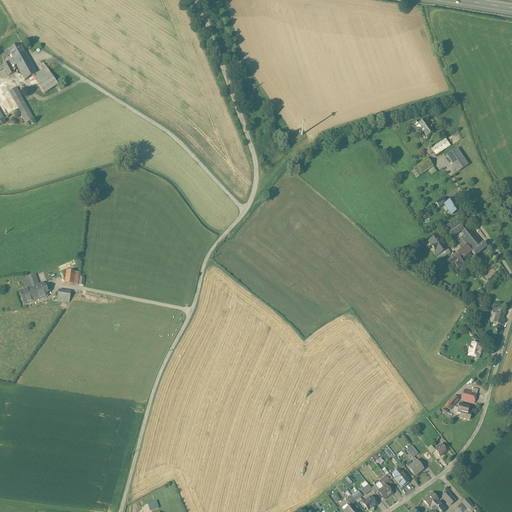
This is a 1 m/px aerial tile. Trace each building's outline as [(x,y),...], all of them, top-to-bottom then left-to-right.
[(38,72),(21,42),(10,50),(14,58),(21,71),(25,80),(35,75),(46,94),(60,83),(44,61),(41,64),(44,69),(38,72)] [(21,71),(14,58),(0,65),(0,77),(1,80),(21,71)] [(18,86),(10,91),(28,122),(36,117),(18,86)] [(434,133),(425,120),(418,125),(427,138),(434,133)] [(451,145),(447,138),(432,147),(437,154),(451,145)] [(469,163),(458,147),(447,154),(459,171),(469,163)] [(435,166),(429,157),(415,167),(421,175),(435,166)] [(455,199),(445,205),(449,211),(448,211),(451,216),(461,209),(460,207),(455,199)] [(464,230),(457,219),(442,228),(449,239),(464,230)] [(482,244),(470,230),(461,238),(473,252),(482,244)] [(448,252),(437,236),(429,242),(439,258),(448,252)] [(473,252),(472,253),(475,257),(486,248),(483,244),(482,244),(473,252)] [(466,246),(448,262),(455,271),(459,267),(460,267),(460,265),(462,263),(460,261),(467,255),(466,254),(470,251),(466,246)] [(67,270),(65,281),(79,283),(81,272),(67,270)] [(46,281),(19,290),(24,304),(51,295),(46,281)] [(60,288),(59,299),(71,301),(72,289),(60,288)] [(489,322),(502,326),(506,311),(493,308),(489,322)] [(482,344),(472,343),(468,357),(479,359),(482,344)] [(476,381),(473,377),(466,383),(470,387),(476,381)] [(472,392),(464,390),(462,400),(475,404),(478,389),(473,388),(472,392)] [(459,400),(454,396),(447,403),(452,407),(459,400)] [(470,406),(459,403),(457,412),(461,413),(459,418),(470,421),(472,413),(468,412),(470,406)] [(419,452),(413,444),(408,449),(414,457),(419,452)] [(447,452),(441,444),(434,450),(439,457),(447,452)] [(395,457),(393,458),(401,469),(403,467),(395,457)] [(424,469),(416,460),(411,465),(409,462),(405,465),(415,477),(424,469)] [(400,468),(392,474),(401,487),(410,480),(400,468)] [(384,484),(389,480),(386,477),(378,483),(382,488),(377,492),(383,501),(392,494),(384,484)] [(372,488),(369,484),(362,488),(365,493),(372,488)] [(443,496),(450,504),(456,499),(449,490),(443,496)] [(362,497),(357,491),(345,499),(350,506),(352,505),(362,497)] [(429,509),(439,501),(432,492),(422,501),(429,509)] [(342,499),(338,493),(334,495),(337,501),(342,499)] [(370,496),(362,502),(368,511),(377,506),(370,496)] [(475,505),(468,497),(455,508),(458,511),(463,511),(469,507),(471,509),(475,505)] [(160,507),(157,500),(149,502),(151,510),(160,507)] [(431,511),(442,511),(446,509),(439,501),(429,509),(431,511)]
